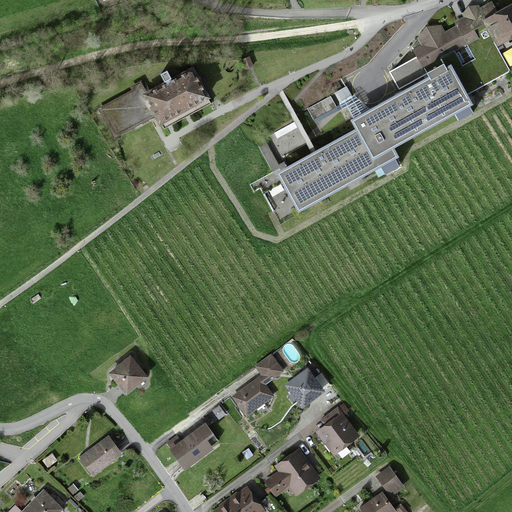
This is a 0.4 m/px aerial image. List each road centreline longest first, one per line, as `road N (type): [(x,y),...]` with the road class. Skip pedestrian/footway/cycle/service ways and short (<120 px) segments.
road 1 (unclassified): [(0,306),(290,79),(358,46),(382,18)]
road 2 (track): [(382,18),(239,40),(147,38),(0,83)]
road 3 (track): [(511,206),(301,338)]
road 4 (residential): [(198,0),(234,10),(382,18)]
road 5 (residential): [(187,511),(108,409),(89,401)]
